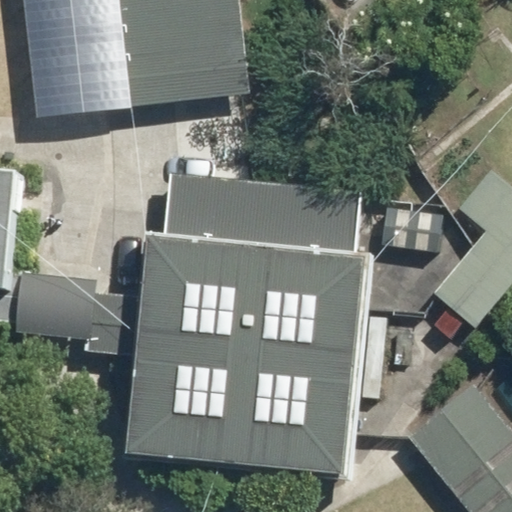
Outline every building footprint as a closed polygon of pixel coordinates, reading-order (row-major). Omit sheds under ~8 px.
[(197,100),(195,73),(245,69),(239,0),(119,0),(129,106),(197,100)] [(458,206),(489,231),(436,294),(478,329),(511,288),(511,184),(491,167),(458,206)] [(446,218),(376,213),(374,256),(443,260),(446,218)] [(372,262),(156,241),(136,460),(348,480),(372,262)] [(131,357),(136,306),(93,303),(94,286),(12,280),(7,348),(131,357)] [(511,511),(511,423),(477,379),(408,433),(469,511),(511,511)]
